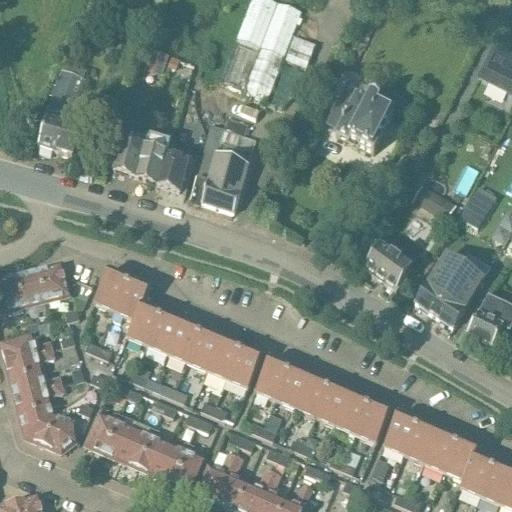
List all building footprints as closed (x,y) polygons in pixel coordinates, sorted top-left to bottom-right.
[(485,0),(502,8),(506,0),(485,0)] [(511,59),(493,50),(488,60),(491,61),(481,80),(508,93),(506,97),(511,100),(511,59)] [(45,114),(69,123),(73,111),(79,113),(84,102),(77,99),(83,85),(60,77),(45,114)] [(334,140),(371,159),(372,159),(393,119),(391,119),(392,116),(394,117),(398,118),(401,117),(403,114),(404,111),(403,108),(400,105),(387,98),(379,112),(377,111),(378,109),(378,108),(376,106),(375,105),(373,104),(371,104),(369,103),(367,106),(355,100),(353,103),(342,98),(325,130),(336,136),(334,140)] [(211,132),(189,206),(233,220),(239,200),(240,200),(248,175),(247,175),(256,148),(244,144),(248,130),(228,124),(224,136),(211,132)] [(38,154),(72,165),(80,139),(47,128),(38,154)] [(113,178),(135,185),(144,157),(122,150),(113,178)] [(135,185),(157,192),(166,164),(144,157),(135,185)] [(157,192),(179,199),(189,171),(166,164),(157,192)] [(412,208),(445,229),(456,212),(422,191),(412,208)] [(495,204),(479,193),(460,224),(477,234),(495,204)] [(363,277),(395,299),(411,276),(379,254),(363,277)] [(429,288),(466,312),(482,287),(467,277),(469,274),(463,270),(461,273),(445,263),(429,288)] [(38,277),(46,308),(68,302),(62,277),(60,271),(38,277)] [(94,310),(114,319),(129,285),(108,276),(94,310)] [(16,282),(24,313),(46,308),(38,277),(16,282)] [(0,315),(1,319),(24,313),(16,282),(0,286),(0,315)] [(114,319),(134,327),(142,310),(143,311),(150,294),(129,285),(114,319)] [(414,311),(451,335),(466,312),(429,288),(414,311)] [(487,304),(465,343),(490,357),(501,336),(505,338),(511,327),(507,325),(511,318),(487,304)] [(126,344),(147,353),(162,319),(143,311),(142,310),(134,327),(126,344)] [(64,319),(67,329),(79,325),(76,316),(64,319)] [(147,353),(167,361),(182,327),(162,319),(147,353)] [(27,331),(30,343),(40,340),(39,338),(54,334),(52,327),(37,331),(37,328),(27,331)] [(167,361),(187,370),(201,336),(182,327),(167,361)] [(187,370),(207,378),(221,344),(201,336),(187,370)] [(58,346),(60,354),(74,350),(72,342),(58,346)] [(0,350),(0,352),(4,369),(51,357),(49,349),(33,353),(31,343),(0,350)] [(207,378),(226,387),(241,353),(221,344),(207,378)] [(85,357),(96,362),(100,353),(89,348),(85,357)] [(96,362),(107,367),(111,358),(100,353),(96,362)] [(226,387),(247,396),(262,362),(241,353),(226,387)] [(4,369),(9,386),(40,378),(37,368),(53,364),(51,357),(4,369)] [(254,399),(275,408),(290,373),(269,365),(254,399)] [(275,408),(295,416),(310,382),(290,373),(275,408)] [(120,383),(132,388),(136,379),(124,374),(120,383)] [(9,386),(14,404),(60,391),(58,384),(42,388),(40,378),(9,386)] [(132,388),(143,393),(147,384),(136,379),(132,388)] [(89,389),(101,394),(105,385),(93,380),(89,389)] [(295,416),(315,424),(329,390),(310,382),(295,416)] [(315,424),(335,433),(349,399),(329,390),(315,424)] [(14,404),(18,421),(49,413),(47,403),(62,399),(60,391),(14,404)] [(115,400),(126,405),(130,396),(119,391),(115,400)] [(160,400),(172,405),(175,396),(164,391),(160,400)] [(126,405),(137,409),(141,400),(130,396),(126,405)] [(172,405),(183,410),(187,401),(175,396),(172,405)] [(335,433),(355,441),(369,407),(349,399),(335,433)] [(149,414),(161,419),(165,410),(153,405),(149,414)] [(355,441),(375,450),(390,416),(369,407),(355,441)] [(200,417),(211,422),(215,413),(204,408),(200,417)] [(77,418),(88,423),(92,414),(81,409),(77,418)] [(161,419),(172,424),(176,415),(165,410),(161,419)] [(24,444),(42,452),(54,423),(51,422),(49,413),(18,421),(24,444)] [(211,422),(223,426),(226,418),(215,413),(211,422)] [(84,452),(102,459),(119,421),(114,419),(111,427),(97,421),(84,452)] [(383,453),(403,462),(418,428),(397,419),(383,453)] [(184,429),(196,434),(200,425),(188,420),(184,429)] [(102,459),(120,467),(133,436),(120,431),(123,423),(119,421),(102,459)] [(42,452),(60,459),(75,448),(72,431),(54,423),(42,452)] [(196,434),(207,439),(211,430),(200,425),(196,434)] [(403,462),(423,471),(438,436),(418,428),(403,462)] [(249,438),(260,442),(264,434),(253,429),(249,438)] [(120,467),(137,474),(154,436),(149,434),(146,442),(133,436),(120,467)] [(260,442),(272,447),(276,438),(264,434),(260,442)] [(137,474),(155,482),(168,451),(155,445),(158,438),(154,436),(137,474)] [(423,471),(443,479),(458,445),(438,436),(423,471)] [(227,448),(239,453),(243,443),(231,439),(227,448)] [(239,453),(250,457),(254,448),(243,443),(239,453)] [(443,479),(462,487),(463,488),(474,461),(475,461),(478,454),(458,445),(443,479)] [(289,455),(300,459),(304,450),(293,446),(289,455)] [(155,482),(172,489),(188,451),(184,449),(181,457),(168,451),(155,482)] [(300,459),(311,464),(315,455),(304,450),(300,459)] [(172,489),(190,497),(203,466),(190,460),(193,453),(188,451),(172,489)] [(266,464),(277,469),(281,460),(269,455),(266,464)] [(196,499),(215,507),(235,462),(227,459),(219,477),(207,472),(196,499)] [(277,469),(288,474),(292,465),(281,460),(277,469)] [(459,495),(480,503),(494,469),(475,461),(474,461),(463,488),(462,487),(459,495)] [(215,507),(226,511),(235,511),(246,489),(234,484),(242,465),(235,462),(215,507)] [(329,471),(340,476),(344,467),(332,463),(329,471)] [(340,476),(351,481),(355,472),(344,467),(340,476)] [(480,503),(500,511),(511,482),(511,476),(494,469),(480,503)] [(304,480),(315,485),(319,476),(308,471),(304,480)] [(235,511),(258,511),(273,478),(266,475),(258,494),(246,489),(235,511)] [(315,485),(327,490),(330,481),(319,476),(315,485)] [(258,511),(280,511),(284,505),(272,500),(280,481),(273,478),(258,511)] [(368,488),(379,493),(383,484),(372,479),(368,488)] [(511,511),(511,482),(500,511),(499,511),(511,511)] [(342,496),(353,501),(357,492),(345,487),(342,496)] [(280,511),(303,511),(305,510),(311,495),(304,492),(296,510),(284,505),(280,511)] [(393,509),(399,511),(405,511),(408,505),(397,501),(393,509)] [(15,508),(15,511),(39,511),(37,502),(15,508)]
